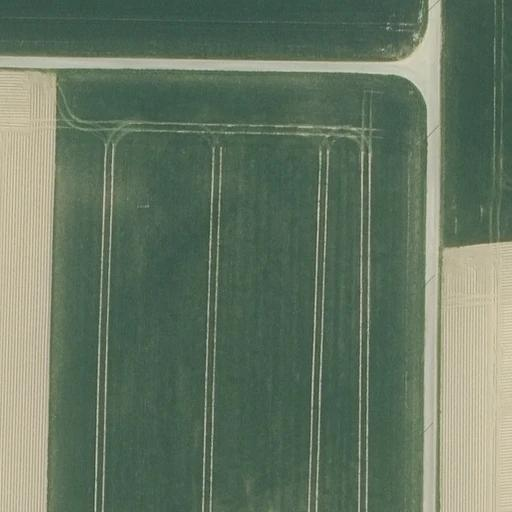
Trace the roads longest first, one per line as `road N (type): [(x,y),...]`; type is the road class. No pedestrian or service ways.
road 1 (track): [(429,511),(432,0)]
road 2 (track): [(431,68),(0,62)]
